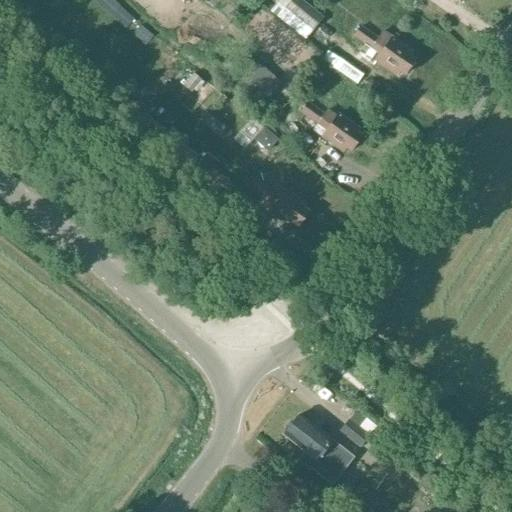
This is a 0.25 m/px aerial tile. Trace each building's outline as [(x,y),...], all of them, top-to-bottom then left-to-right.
[(323,17),(301,0),(290,0),(283,9),(312,32),(323,17)] [(362,27),(355,37),(364,44),(357,55),(373,66),(375,62),(396,77),(398,72),(403,76),(415,60),(410,56),(412,53),(393,39),(382,32),(377,38),(362,27)] [(362,73),(326,49),(319,59),(355,83),(362,73)] [(253,61),(234,88),(262,108),(281,80),(253,61)] [(197,79),(207,84),(216,68),(206,63),(197,79)] [(356,133),(359,129),(339,116),(335,122),(308,104),(301,114),(327,131),(322,138),(342,153),(345,149),(350,152),(361,136),(356,133)] [(271,191),(255,180),(255,179),(248,190),(264,201),(271,191)] [(303,208),(305,205),(285,191),(268,214),(289,229),(292,225),(297,228),(308,212),(303,208)] [(283,435),(304,452),(297,461),(308,470),(309,468),(330,485),(352,459),(333,443),(329,441),(298,416),(283,435)] [(360,448),(369,436),(349,420),(339,432),(360,448)]
